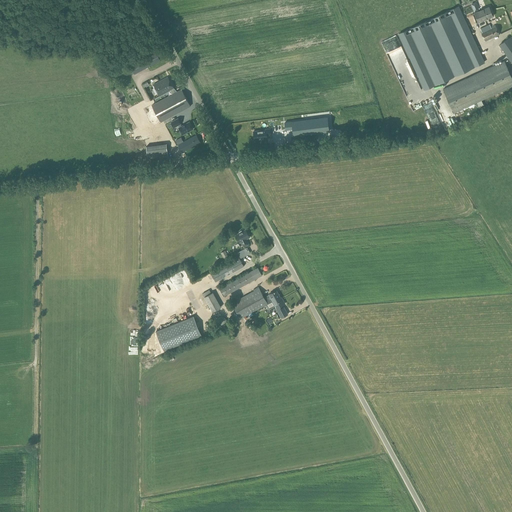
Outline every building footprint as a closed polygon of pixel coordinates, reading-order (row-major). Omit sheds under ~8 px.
[(447,12),(399,34),(406,50),(423,86),(424,90),(484,62),(459,6),(447,12)] [(489,7),(474,13),(477,23),(493,16),(489,7)] [(490,24),(480,29),(482,33),(491,29),(490,24)] [(482,33),(485,41),(499,34),(496,27),(491,29),(482,33)] [(511,36),(500,45),(511,62),(511,36)] [(147,68),(160,61),(156,53),(143,59),(147,68)] [(511,78),(504,61),(443,90),(453,115),(511,87),(511,78)] [(167,78),(153,86),(154,88),(155,87),(160,95),(170,90),(173,94),(176,92),(173,88),(167,78)] [(173,94),(152,105),(161,122),(190,106),(182,89),(176,92),(173,94)] [(178,118),(171,122),(174,127),(178,125),(179,127),(183,134),(193,129),(189,122),(181,126),(180,124),(181,124),(178,118)] [(291,129),(292,136),(328,131),(326,118),(304,121),(304,120),(283,123),(284,130),(291,129)] [(270,129),(253,131),(254,140),(267,138),(267,135),(271,135),(270,129)] [(197,135),(184,142),(178,145),(183,153),(201,143),(197,135)] [(167,144),(146,146),(148,158),(168,156),(167,144)] [(239,233),(236,235),(240,242),(241,242),(244,247),(249,244),(246,239),(250,237),(246,230),(242,232),(242,231),(239,232),(239,233)] [(239,256),(210,272),(215,281),(244,266),(239,256)] [(258,268),(220,288),(224,296),(262,276),(258,268)] [(259,289),(241,299),(235,303),(232,304),(241,320),(272,302),(273,301),(269,294),(264,297),(259,289)] [(269,294),(273,301),(272,302),(274,306),(275,305),(277,308),(276,308),(281,318),(288,315),(284,308),(282,309),(280,306),(285,304),(283,299),(282,300),(276,290),(269,294)] [(212,312),(221,307),(218,301),(209,306),(212,312)] [(272,311),(276,308),(273,305),(268,310),(273,315),(274,314),(272,311)] [(194,316),(156,331),(164,351),(202,336),(194,316)]
